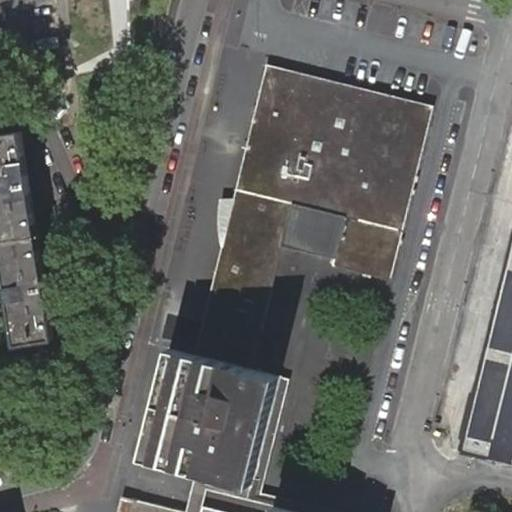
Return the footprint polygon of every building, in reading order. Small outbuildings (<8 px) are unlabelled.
[(392,280),(435,106),(379,92),(352,86),(268,65),(197,355),(252,369),(283,247),(334,258),(333,265),(392,280)] [(13,327),(16,346),(55,339),(22,131),(0,134),(0,242),(3,260),(13,327)] [(252,369),(197,355),(170,348),(159,393),(157,403),(149,431),(143,458),(253,485),(281,375),(252,369)] [(118,511),(129,511),(133,499),(122,496),(118,511)] [(189,511),(133,499),(129,511),(189,511)]
